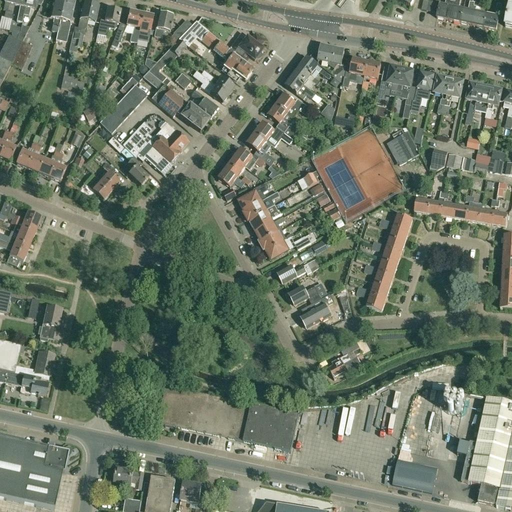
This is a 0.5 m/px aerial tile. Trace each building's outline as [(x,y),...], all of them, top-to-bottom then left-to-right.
[(15,6),(16,0),(5,0),(5,4),(3,12),(5,12),(4,19),(1,18),(0,25),(0,29),(9,32),(14,6),(15,6)] [(25,8),(26,0),(16,0),(15,6),(21,7),(17,23),(22,24),(24,16),(26,8),(25,8)] [(26,8),(24,16),(29,17),(30,9),(36,11),(37,0),(26,0),(25,8),(26,8)] [(65,0),(63,0),(54,0),(50,20),(54,21),(52,33),(58,34),(65,0)] [(67,37),(75,2),(65,0),(58,34),(56,43),(62,44),(64,36),(67,37)] [(396,0),(411,9),(415,0),(396,0)] [(451,2),(451,0),(446,0),(445,7),(441,7),(442,4),(437,0),(435,3),(433,13),(438,14),(437,19),(449,22),(453,3),(451,2)] [(461,24),(463,11),(459,10),(460,0),(451,0),(451,2),(453,3),(449,22),(461,24)] [(475,4),(470,3),(468,12),(463,11),(461,24),(472,27),(475,14),(477,8),(474,7),(475,4)] [(87,21),(95,23),(98,8),(97,7),(97,6),(92,5),(92,6),(84,4),(78,29),(74,28),(69,52),(77,54),(78,49),(80,50),(83,36),(84,37),(87,21)] [(121,13),(121,12),(107,9),(107,10),(105,22),(100,21),(96,42),(106,44),(107,38),(109,30),(114,31),(116,29),(117,26),(118,26),(118,25),(120,13),(121,13)] [(129,43),(136,44),(137,41),(143,16),(129,13),(126,28),(134,29),(133,36),(131,35),(129,43)] [(487,16),(480,15),(475,14),(472,27),(484,29),(487,16)] [(169,16),(167,17),(159,15),(155,31),(156,31),(154,38),(162,40),(164,32),(169,34),(173,18),(172,18),(171,17),(169,16)] [(137,41),(148,44),(153,18),(143,16),(137,41)] [(487,16),(484,29),(496,32),(499,19),(487,16)] [(239,60),(230,51),(196,23),(189,31),(178,42),(187,48),(188,49),(189,48),(196,53),(200,48),(194,44),(198,39),(227,64),(233,57),(238,61),(243,65),(244,63),(239,60)] [(0,89),(12,66),(23,43),(30,28),(22,27),(21,36),(20,36),(18,41),(10,37),(0,58),(0,57),(0,89)] [(185,35),(179,29),(173,35),(179,41),(185,35)] [(124,33),(118,31),(112,47),(117,49),(119,44),(120,44),(124,34),(124,33)] [(239,60),(244,63),(241,60),(244,55),(254,62),(256,60),(257,60),(258,60),(259,60),(260,59),(261,58),(262,57),(262,56),(262,55),(261,54),(263,51),(259,48),(262,44),(261,43),(261,42),(261,41),(261,40),(260,39),(259,39),(258,38),(257,38),(256,38),(255,39),(254,38),(251,42),(247,39),(243,45),(239,42),(235,47),(234,46),(230,51),(239,60)] [(177,58),(187,48),(178,42),(169,51),(177,58)] [(32,48),(23,43),(12,66),(21,70),(32,48)] [(309,60),(331,77),(338,68),(341,69),(344,53),(321,48),(320,55),(314,53),(309,60)] [(170,66),(177,58),(169,51),(162,59),(168,65),(170,66)] [(251,68),(244,63),(243,65),(238,61),(233,57),(227,64),(225,67),(231,72),(230,72),(245,82),(252,72),(250,70),(251,68)] [(159,74),(168,65),(162,59),(156,65),(150,72),(148,74),(155,79),(159,74)] [(331,77),(309,60),(307,59),(300,69),(311,77),(315,71),(328,81),(331,77)] [(150,72),(156,65),(146,61),(145,67),(150,72)] [(365,79),(368,64),(353,61),(351,71),(346,70),(342,88),(348,89),(351,76),(365,79)] [(368,64),(365,79),(378,82),(381,67),(368,64)] [(144,68),(142,68),(140,69),(139,71),(139,73),(140,75),(143,76),(146,76),(147,73),(147,71),(146,69),(144,68)] [(319,84),(311,77),(300,69),(293,78),(303,87),(308,81),(316,88),(319,84)] [(377,105),(383,106),(385,96),(390,97),(391,90),(397,92),(398,87),(399,87),(402,71),(391,69),(387,84),(382,83),(377,105)] [(413,73),(402,71),(399,87),(398,87),(397,92),(403,93),(401,100),(407,101),(405,106),(412,107),(416,90),(410,89),(413,73)] [(173,93),(167,89),(165,87),(162,85),(155,79),(148,74),(142,80),(159,93),(152,102),(172,120),(176,115),(180,119),(200,134),(209,122),(189,107),(186,104),(185,104),(173,93)] [(202,77),(197,74),(194,77),(203,85),(200,89),(222,105),(228,97),(208,82),(202,77)] [(221,80),(218,84),(204,74),(202,77),(208,82),(228,97),(234,89),(221,80)] [(64,77),(61,90),(83,96),(85,92),(88,76),(82,75),(81,83),(79,82),(79,80),(64,77)] [(421,100),(429,101),(434,78),(421,75),(415,103),(420,104),(421,100)] [(182,76),(175,84),(185,92),(191,84),(182,76)] [(303,87),(293,78),(285,88),(302,101),(306,96),(312,101),(315,96),(303,87)] [(138,84),(132,79),(121,90),(127,96),(135,88),(138,84)] [(443,117),(450,81),(438,79),(434,95),(442,96),(438,116),(443,117)] [(460,100),(463,84),(450,81),(443,117),(448,118),(452,98),(460,100)] [(105,88),(97,85),(94,92),(102,95),(105,88)] [(475,113),(480,88),(470,86),(467,101),(471,102),(468,116),(474,117),(475,113)] [(99,126),(111,137),(146,98),(135,88),(127,96),(99,126)] [(487,115),(492,90),(480,88),(475,113),(487,115)] [(499,108),(502,92),(492,90),(487,115),(486,120),(491,121),(494,107),(499,108)] [(201,105),(197,110),(210,120),(218,110),(205,100),(195,93),(191,98),(201,105)] [(295,105),(284,96),(276,107),(288,116),(287,116),(293,121),(299,112),(301,114),(306,107),(298,102),(295,105)] [(9,104),(2,101),(0,106),(0,110),(5,112),(9,104)] [(96,105),(87,111),(92,120),(102,115),(96,105)] [(331,123),(334,111),(328,106),(321,115),(331,123)] [(287,116),(288,116),(276,107),(268,118),(279,126),(277,130),(285,135),(293,142),(298,136),(288,128),(293,121),(287,116)] [(362,119),(355,117),(352,130),(360,132),(362,119)] [(381,126),(391,128),(392,120),(374,117),(372,128),(380,128),(381,126)] [(125,150),(135,160),(137,159),(142,164),(145,161),(160,174),(169,164),(170,165),(179,155),(178,155),(188,145),(175,133),(175,134),(167,126),(165,124),(163,123),(161,123),(159,124),(158,126),(158,128),(159,130),(161,132),(153,141),(147,136),(152,132),(144,125),(122,148),(125,150)] [(285,135),(277,130),(274,133),(263,124),(255,135),(267,144),(266,144),(270,148),(274,150),(280,142),(285,135)] [(410,135),(404,138),(402,133),(394,137),(396,142),(389,146),(401,168),(422,157),(410,135)] [(267,144),(255,135),(247,146),(257,153),(254,157),(255,157),(259,160),(260,161),(265,165),(271,169),(276,162),(265,155),(270,148),(266,144),(267,144)] [(82,138),(75,136),(71,145),(78,148),(82,138)] [(469,140),(467,150),(479,152),(481,143),(469,140)] [(5,145),(0,156),(0,159),(10,163),(16,150),(10,148),(5,145)] [(128,176),(141,188),(149,180),(137,168),(140,165),(135,160),(125,150),(121,155),(129,163),(127,165),(133,171),(128,176)] [(241,150),(234,161),(245,169),(249,172),(256,164),(259,160),(255,157),(253,159),(241,150)] [(27,170),(33,157),(21,152),(16,166),(27,170)] [(444,169),(447,155),(434,152),(430,171),(437,172),(444,169)] [(66,171),(60,168),(65,158),(59,155),(57,161),(55,166),(49,180),(60,184),(66,171)] [(463,159),(450,156),(447,168),(461,171),(463,159)] [(27,170),(38,175),(44,161),(39,159),(33,157),(27,170)] [(477,162),(465,159),(462,171),(474,174),(476,163),(477,162)] [(49,180),(55,166),(44,161),(38,175),(49,180)] [(238,180),(245,169),(234,161),(226,171),(238,180)] [(495,169),(489,168),(488,173),(502,175),(504,163),(497,161),(495,169)] [(489,166),(476,163),(474,174),(487,176),(489,166)] [(230,190),(238,180),(226,171),(218,181),(230,190)] [(100,184),(112,194),(120,185),(109,175),(100,184)] [(312,175),(306,178),(311,188),(317,184),(312,175)] [(251,182),(244,177),(241,182),(247,187),(251,182)] [(112,194),(100,184),(97,181),(89,190),(85,186),(77,195),(90,200),(95,195),(103,203),(112,194)] [(261,203),(267,200),(264,195),(270,192),(266,185),(254,191),(256,194),(239,203),(244,212),(251,208),(252,209),(261,204),(261,203)] [(321,185),(313,189),(316,196),(324,192),(321,185)] [(223,195),(227,203),(236,199),(232,191),(223,195)] [(275,207),(272,203),(280,199),(277,194),(267,200),(261,203),(261,204),(252,209),(251,208),(244,212),(245,214),(244,215),(244,216),(242,217),(245,223),(248,222),(248,223),(258,218),(257,217),(266,212),(267,212),(270,210),(275,207)] [(327,195),(320,199),(324,206),(330,202),(327,195)] [(428,216),(430,203),(417,201),(415,214),(428,216)] [(441,218),(443,206),(430,203),(428,216),(441,218)] [(12,205),(4,204),(0,214),(0,215),(7,219),(12,205)] [(333,204),(323,209),(325,214),(335,208),(333,204)] [(454,220),(456,208),(443,206),(441,218),(454,220)] [(256,234),(264,229),(262,226),(271,221),(282,215),(280,211),(279,212),(276,207),(275,207),(270,210),(267,212),(266,212),(257,217),(258,218),(248,223),(250,222),(250,224),(248,225),(251,231),(253,229),(256,234)] [(465,209),(456,208),(454,220),(467,222),(469,210),(465,209)] [(480,225),(482,212),(469,210),(467,222),(480,225)] [(336,211),(328,215),(332,223),(341,219),(336,211)] [(492,227),(494,214),(482,212),(480,225),(492,227)] [(13,221),(37,231),(42,219),(28,214),(25,220),(20,217),(19,219),(14,217),(13,221)] [(506,229),(508,216),(494,214),(492,227),(506,229)] [(408,234),(412,222),(398,217),(394,229),(408,234)] [(270,239),(282,232),(279,227),(285,223),(283,220),(273,225),(271,221),(262,226),(264,229),(256,234),(261,243),(269,239),(270,239)] [(18,236),(32,242),(37,231),(13,221),(11,225),(16,227),(13,234),(18,236)] [(337,224),(335,225),(338,230),(342,228),(345,227),(343,224),(342,221),(337,224)] [(405,245),(408,234),(394,229),(390,240),(405,245)] [(274,249),(287,242),(282,232),(270,239),(269,239),(261,243),(260,244),(264,252),(265,251),(266,253),(274,249)] [(313,235),(295,245),(292,239),(287,242),(274,249),(266,253),(271,262),(296,248),(298,252),(316,242),(313,235)] [(14,247),(28,253),(29,250),(32,242),(18,236),(14,247)] [(401,256),(405,245),(390,240),(386,252),(401,256)] [(0,248),(12,253),(7,264),(17,268),(20,263),(23,264),(28,253),(14,247),(11,246),(4,243),(0,241),(0,248)] [(511,250),(504,250),(503,262),(511,262),(511,250)] [(397,268),(401,256),(386,252),(382,263),(397,268)] [(297,278),(306,273),(307,277),(321,270),(318,264),(322,262),(320,259),(294,272),(291,267),(277,275),(283,286),(297,279),(297,278)] [(511,274),(511,262),(503,262),(502,274),(511,274)] [(393,279),(397,268),(382,263),(379,274),(393,279)] [(390,291),(393,279),(379,274),(375,286),(390,291)] [(511,274),(502,274),(502,286),(511,286),(511,274)] [(386,302),(390,291),(375,286),(371,297),(386,302)] [(511,298),(511,286),(502,286),(501,294),(501,298),(511,298)] [(295,308),(309,300),(311,305),(312,306),(321,301),(315,289),(305,294),(303,289),(289,296),(290,298),(289,300),(290,302),(292,302),(295,308)] [(345,290),(338,294),(345,315),(351,314),(345,290)] [(0,314),(6,316),(10,296),(0,294),(0,314)] [(305,317),(301,319),(304,325),(303,327),(304,329),(306,328),(307,331),(321,323),(330,318),(325,309),(333,304),(329,297),(302,312),(305,317)] [(382,314),(386,302),(371,297),(367,309),(382,314)] [(511,298),(501,298),(500,310),(511,310),(511,298)] [(32,301),(30,313),(36,314),(39,302),(32,301)] [(61,312),(48,309),(44,326),(42,326),(42,329),(40,329),(38,336),(40,336),(39,340),(41,340),(40,342),(47,343),(47,341),(49,342),(49,340),(58,342),(60,330),(58,328),(61,312)] [(375,348),(372,342),(367,345),(370,351),(375,348)] [(0,371),(41,381),(48,382),(49,378),(50,378),(54,357),(40,354),(35,375),(33,374),(33,372),(16,369),(21,348),(0,343),(0,371)] [(357,345),(348,349),(351,355),(354,353),(356,358),(362,354),(357,345)] [(333,367),(328,370),(334,382),(341,378),(342,378),(344,377),(344,376),(348,374),(361,367),(357,359),(351,362),(350,361),(348,356),(343,359),(332,365),(333,367)] [(41,381),(0,371),(0,383),(25,389),(24,394),(31,395),(30,396),(45,399),(48,386),(40,385),(41,381)] [(299,417),(288,414),(166,387),(158,424),(291,454),(299,417)] [(510,511),(511,405),(487,400),(477,445),(470,444),(461,483),(482,487),(478,504),(497,508),(496,509),(511,511),(510,511)] [(441,419),(435,418),(431,432),(438,434),(441,419)] [(0,500),(54,511),(62,474),(64,474),(69,454),(55,451),(56,448),(51,447),(50,450),(48,449),(48,451),(0,440),(0,500)] [(398,462),(392,486),(432,495),(438,471),(398,462)] [(122,489),(123,486),(131,487),(131,484),(136,485),(135,491),(142,492),(144,475),(138,474),(138,475),(133,474),(133,473),(117,470),(114,485),(115,485),(115,487),(122,489)] [(170,511),(175,483),(152,479),(146,478),(142,504),(140,511),(170,511)] [(201,511),(202,506),(198,505),(201,487),(183,484),(181,502),(197,505),(195,511),(201,511)] [(140,511),(142,504),(126,501),(123,511),(140,511)]
